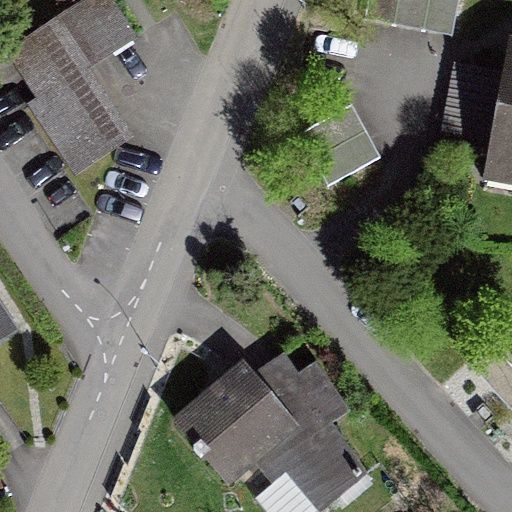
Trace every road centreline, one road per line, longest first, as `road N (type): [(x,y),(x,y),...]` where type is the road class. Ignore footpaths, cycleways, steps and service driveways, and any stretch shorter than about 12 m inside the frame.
road 1 (residential): [(113,349),(261,0)]
road 2 (residential): [(0,191),(113,349)]
road 3 (residential): [(52,511),(113,349)]
